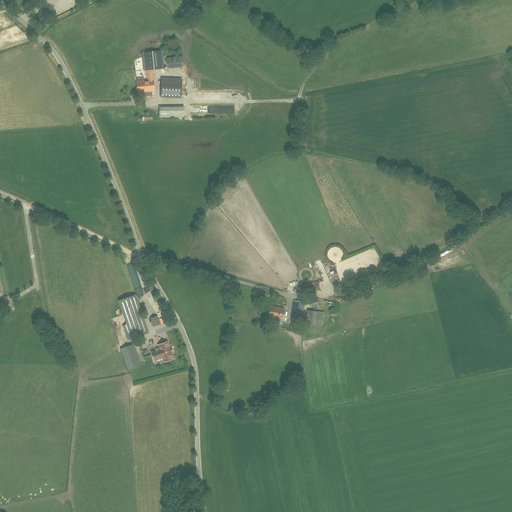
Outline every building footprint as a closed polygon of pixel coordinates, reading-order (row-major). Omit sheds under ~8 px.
[(50,0),(48,8),(61,11),(62,2),(50,0)] [(43,27),(52,14),(43,8),(34,21),(43,27)] [(171,41),(169,48),(176,50),(178,43),(171,41)] [(153,70),(164,69),(162,51),(142,53),(144,71),(146,71),(147,77),(148,81),(136,82),(137,93),(154,91),(153,80),(153,77),(154,77),(153,70)] [(182,56),(166,58),(168,69),(183,67),(182,56)] [(181,99),(182,86),(161,84),(160,98),(181,99)] [(183,108),(159,108),(159,118),(183,118),(183,108)] [(313,278),(314,282),(300,286),(302,295),(316,291),(320,290),(317,277),(313,278)] [(135,295),(118,301),(126,325),(122,326),(127,340),(148,333),(135,295)] [(311,308),(319,307),(318,298),(310,299),(311,308)] [(11,306),(7,299),(0,303),(0,307),(2,312),(11,306)] [(301,321),(305,303),(294,301),(291,319),(301,321)] [(277,316),(278,308),(270,306),(268,317),(275,319),(276,315),(277,316)] [(276,315),(275,319),(282,320),(284,309),(278,308),(277,316),(276,315)] [(307,311),(306,324),(322,326),(324,313),(307,311)] [(153,327),(160,324),(157,316),(150,318),(153,327)] [(173,359),(171,352),(173,352),(171,348),(170,349),(168,342),(158,345),(159,349),(156,350),(156,351),(151,352),(154,361),(163,358),(164,362),(173,359)] [(128,370),(141,366),(133,345),(120,349),(128,370)]
